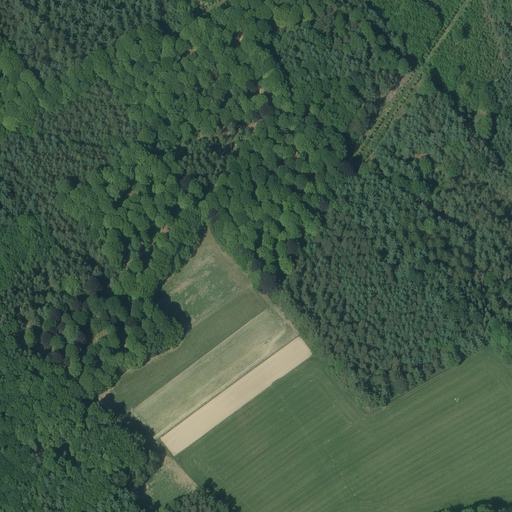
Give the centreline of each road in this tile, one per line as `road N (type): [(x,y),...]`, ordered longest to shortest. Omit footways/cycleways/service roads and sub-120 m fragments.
road 1 (track): [(0,130),(197,16),(252,58),(292,134),(511,269)]
road 2 (track): [(0,451),(167,338),(141,300),(195,219),(149,150)]
road 3 (track): [(284,122),(149,150),(0,139)]
road 4 (track): [(350,172),(468,0)]
